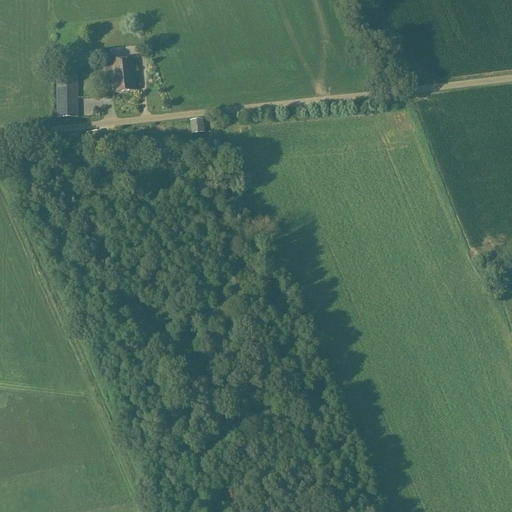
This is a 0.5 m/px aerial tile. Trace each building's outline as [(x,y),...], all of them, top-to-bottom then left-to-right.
[(126,22),(107,24),(109,44),(131,42),(130,31),(126,32),(126,22)] [(93,57),(79,58),(81,77),(99,75),(99,71),(94,71),(93,57)] [(136,92),(133,60),(112,62),(115,94),(136,92)] [(78,64),(57,64),(57,119),(78,118),(78,64)] [(191,122),(192,135),(205,133),(203,120),(191,122)] [(96,132),(86,133),(88,146),(98,145),(96,132)]
